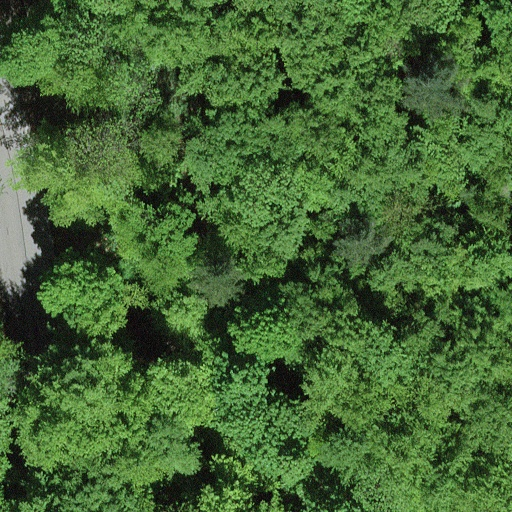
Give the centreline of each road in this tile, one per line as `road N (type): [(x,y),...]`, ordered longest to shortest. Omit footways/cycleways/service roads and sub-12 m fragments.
road 1 (unclassified): [(0,102),(51,400),(34,511)]
road 2 (track): [(22,208),(104,256),(223,391),(294,511)]
